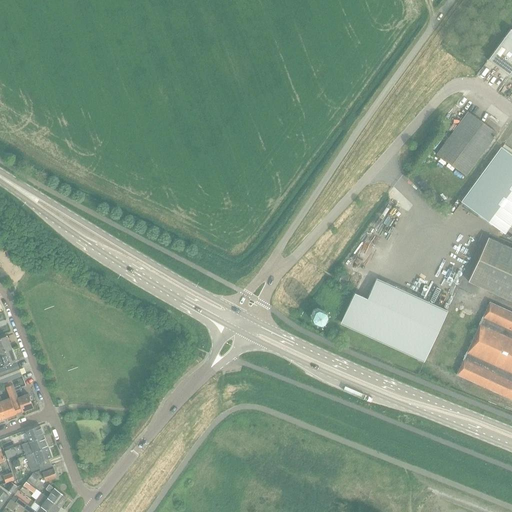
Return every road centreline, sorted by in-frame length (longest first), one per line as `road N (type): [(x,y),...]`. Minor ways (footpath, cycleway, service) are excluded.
road 1 (unclassified): [(270,276),(276,255),(449,0)]
road 2 (residential): [(511,111),(478,86),(447,91),(381,170),(270,276)]
road 3 (tertiary): [(238,331),(511,447)]
road 4 (tertiary): [(511,433),(246,315)]
road 5 (tertiary): [(0,177),(115,263),(238,331)]
road 6 (tertiary): [(246,315),(0,175)]
road 7 (residential): [(94,503),(238,331)]
road 8 (residential): [(51,412),(0,288)]
